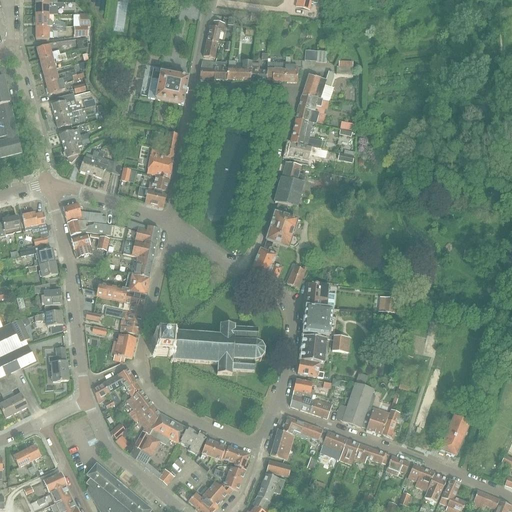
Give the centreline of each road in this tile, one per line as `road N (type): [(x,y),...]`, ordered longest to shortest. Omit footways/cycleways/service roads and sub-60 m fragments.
road 1 (residential): [(259,448),(168,412),(150,390),(141,342),(167,228)]
road 2 (residential): [(245,273),(295,92),(192,87)]
road 3 (residential): [(511,498),(273,407)]
road 4 (residential): [(81,387),(66,262),(46,185)]
road 5 (residential): [(273,407),(286,321),(281,299),(245,273)]
road 6 (residential): [(181,511),(104,447),(84,401)]
road 7 (residential): [(167,228),(192,87)]
road 8 (residential): [(46,185),(14,49)]
road 9 (residential): [(46,185),(167,228)]
